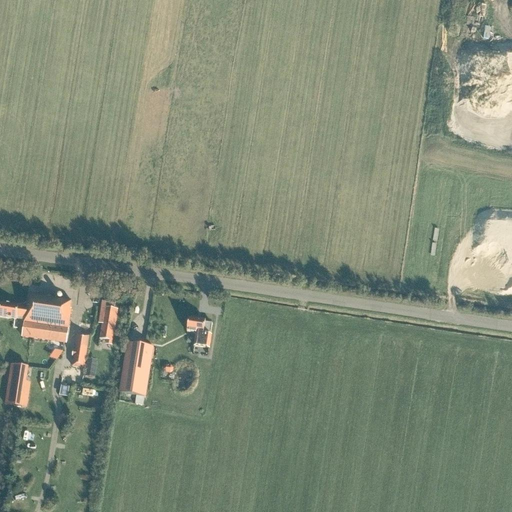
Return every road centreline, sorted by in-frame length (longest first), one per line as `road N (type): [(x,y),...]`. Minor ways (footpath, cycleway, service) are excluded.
road 1 (unclassified): [(511,329),(0,253)]
road 2 (track): [(85,265),(68,366),(57,369),(58,409),(37,511)]
